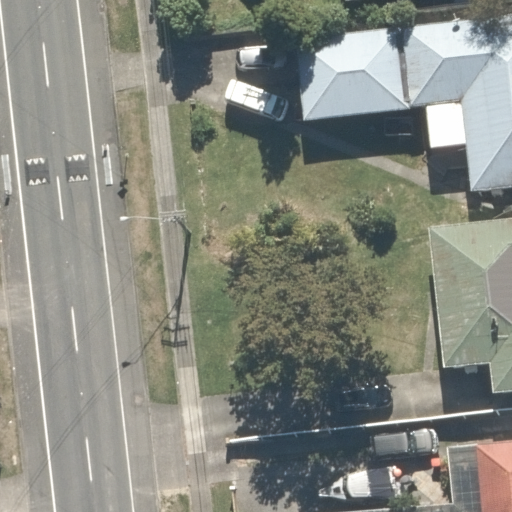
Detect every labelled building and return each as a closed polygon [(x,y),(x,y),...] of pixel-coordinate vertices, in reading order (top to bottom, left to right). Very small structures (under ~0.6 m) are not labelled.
[(511,0),(338,0),(342,26),(511,5),(511,0)] [(511,50),(410,62),(420,144),(466,138),(477,229),(511,224),(511,50)] [(388,69),(283,76),(288,151),(393,144),(388,69)] [(511,226),(436,234),(450,374),(494,370),(497,400),(511,398),(511,226)] [(511,511),(511,475),(471,479),(474,511),(511,511)]
